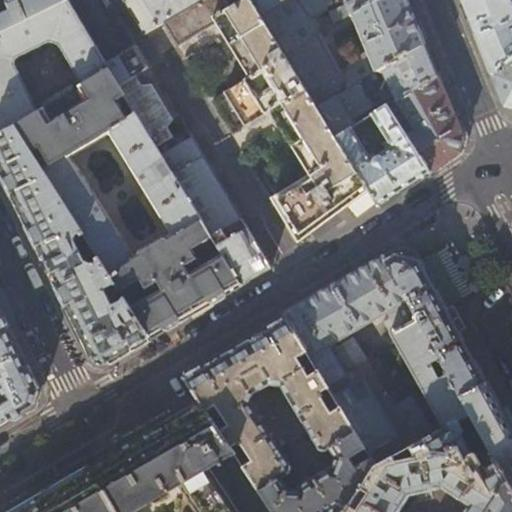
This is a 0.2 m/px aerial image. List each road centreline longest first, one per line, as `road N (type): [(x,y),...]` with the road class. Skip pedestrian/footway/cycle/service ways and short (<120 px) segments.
road 1 (residential): [(297,279),(77,405)]
road 2 (residential): [(297,279),(170,67)]
road 3 (residential): [(494,156),(297,279)]
road 4 (residential): [(77,405),(0,243)]
road 5 (residential): [(494,156),(433,0)]
